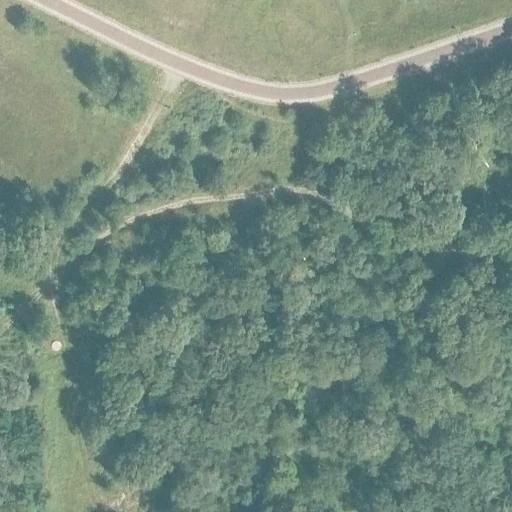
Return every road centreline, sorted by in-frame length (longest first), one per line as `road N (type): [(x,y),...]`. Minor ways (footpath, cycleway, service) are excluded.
road 1 (unknown): [(511,243),(434,251),(317,200),(193,192),(111,229),(74,269),(53,311),(0,343)]
road 2 (track): [(193,68),(4,338)]
road 3 (track): [(85,511),(42,383),(0,334)]
road 4 (track): [(511,487),(377,511)]
